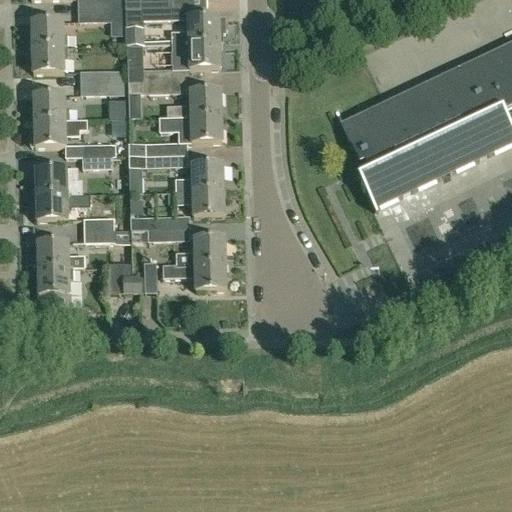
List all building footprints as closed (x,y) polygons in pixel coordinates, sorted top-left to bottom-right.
[(125,2),(125,13),(184,12),(183,0),(125,2)] [(79,14),(109,13),(109,2),(79,2),(79,14)] [(184,25),(184,12),(125,13),(126,33),(144,32),(143,26),(184,25)] [(79,26),(109,26),(109,13),(79,14),(79,26)] [(171,49),(220,49),(223,49),(223,37),(225,37),(225,22),(188,23),(188,36),(171,37),(171,49)] [(32,26),(33,52),(67,51),(67,38),(63,39),(63,26),(32,26)] [(367,168),(370,176),(371,178),(360,183),(374,214),(511,148),(511,132),(505,117),(511,113),(511,48),(488,60),(489,62),(481,66),(480,64),(387,108),(343,128),(361,168),(365,166),(367,168)] [(189,75),(221,74),(220,49),(171,49),(172,62),(189,61),(189,75)] [(64,63),(68,63),(67,51),(33,52),(33,78),(64,77),(64,63)] [(145,86),(174,86),(174,74),(144,75),(145,86)] [(81,88),(111,87),(110,75),(80,76),(81,88)] [(145,99),(175,98),(174,86),(145,86),(145,99)] [(81,100),(111,100),(111,87),(81,88),(81,100)] [(206,122),(222,122),(222,96),(190,97),(190,111),(167,111),(168,123),(206,122)] [(34,100),(35,126),(70,125),(69,112),(65,112),(65,99),(34,100)] [(192,148),(223,147),(222,122),(206,122),(168,123),(168,135),(191,135),(192,148)] [(32,150),(35,150),(35,151),(66,150),(66,141),(81,140),(80,135),(88,135),(87,124),(70,125),(35,126),(35,137),(31,137),(32,150)] [(146,149),(147,161),(177,160),(176,148),(146,149)] [(83,150),(83,162),(112,161),(112,150),(83,150)] [(147,173),(177,172),(177,160),(147,161),(147,173)] [(83,174),(112,174),(112,161),(83,162),(83,174)] [(189,185),(189,196),(224,196),(224,170),(192,171),(193,184),(189,185)] [(36,174),(37,199),(72,199),(83,198),(83,185),(78,185),(78,173),(36,174)] [(224,196),(189,196),(176,197),(176,209),(194,209),(194,223),(225,222),(224,196)] [(68,211),(72,211),(72,199),(37,199),(37,226),(68,225),(68,211)] [(149,235),(191,234),(191,222),(132,223),(132,235),(149,235)] [(85,236),(114,235),(114,223),(84,223),(85,236)] [(191,234),(149,235),(149,247),(191,246),(191,234)] [(85,248),(114,247),(114,235),(85,236),(85,248)] [(131,235),(114,235),(114,247),(131,247),(131,235)] [(177,271),(226,270),(226,245),(195,245),(195,259),(177,259),(177,270),(177,271)] [(69,247),(38,248),(39,273),(73,273),(85,272),(85,260),(69,261),(69,247)] [(146,297),(158,297),(157,267),(145,268),(146,297)] [(108,298),(121,298),(121,268),(108,268),(108,298)] [(177,270),(164,270),(164,283),(196,283),(196,297),(227,296),(226,270),(177,271),(177,270)] [(70,285),(73,285),(73,273),(39,273),(40,317),(71,316),(70,285)] [(125,298),(141,298),(141,281),(125,282),(125,298)]
